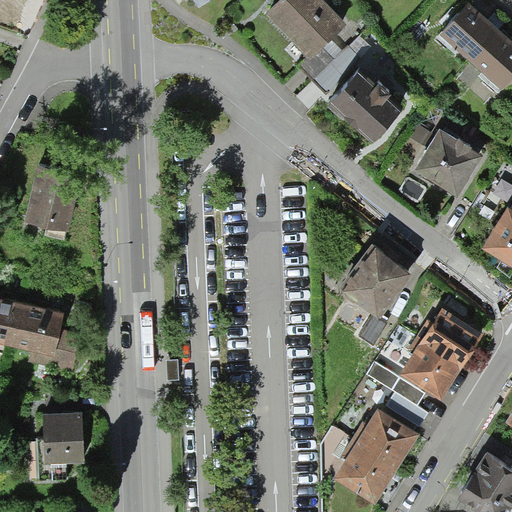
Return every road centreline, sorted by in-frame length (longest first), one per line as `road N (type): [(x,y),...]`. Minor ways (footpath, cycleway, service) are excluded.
road 1 (residential): [(124,57),(197,58),(239,74),(511,302)]
road 2 (secondary): [(124,57),(143,511)]
road 3 (residential): [(511,360),(413,511)]
road 4 (residential): [(0,136),(33,75),(124,57)]
